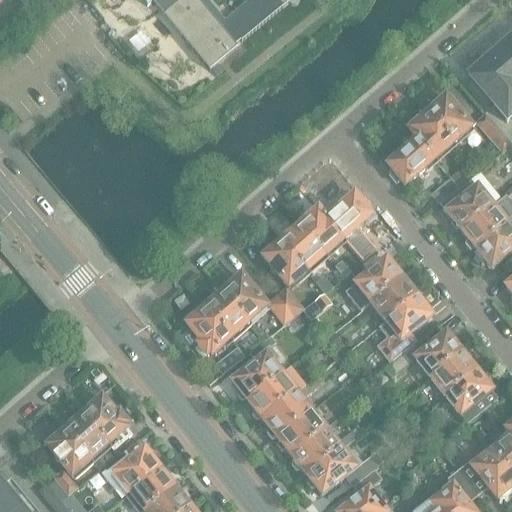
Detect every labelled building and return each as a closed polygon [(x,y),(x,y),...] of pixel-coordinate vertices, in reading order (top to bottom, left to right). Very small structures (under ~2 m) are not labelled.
[(13,0),(16,3),(17,4),(18,5),(20,6),(21,7),(23,8),(24,9),(26,10),(27,10),(29,10),(31,11),(33,11),(34,10),(36,10),(38,10),(39,9),(41,8),(42,8),(44,7),(45,6),(46,4),(48,3),(49,2),(50,0),(49,0),(13,0)] [(148,0),(208,72),(235,50),(234,48),(287,5),(296,7),(296,0),(148,0)] [(511,41),(467,80),(493,111),(508,128),(511,124),(511,41)] [(216,66),(210,71),(215,78),(222,73),(216,66)] [(454,110),(451,110),(443,101),(437,107),(433,105),(426,111),(425,117),(434,127),(437,127),(441,132),(440,134),(451,147),(469,131),(458,119),(459,116),(454,110)] [(437,127),(434,127),(425,117),(419,122),(415,121),(408,127),(408,131),(407,132),(407,133),(416,143),(418,143),(423,148),(422,151),(432,162),(451,147),(440,134),(441,132),(437,127)] [(479,123),(474,127),(495,152),(500,158),(511,150),(511,149),(483,119),(482,120),(479,123)] [(408,149),(385,168),(389,173),(386,176),(395,187),(398,184),(402,188),(432,162),(422,151),(423,148),(418,143),(416,143),(412,139),(405,145),(408,149)] [(450,183),(457,191),(465,184),(457,176),(450,183)] [(490,208),(499,201),(479,177),(458,193),(457,192),(438,207),(444,216),(443,216),(450,224),(448,228),(453,235),(458,234),(459,236),(492,210),(490,208)] [(438,207),(457,192),(449,183),(430,198),(438,207)] [(318,213),(326,222),(325,225),(330,230),(332,230),(344,244),(363,265),(376,254),(357,232),(371,220),(366,213),(368,211),(359,200),(356,202),(351,196),(324,219),(318,213)] [(492,210),(459,236),(465,243),(463,247),(468,253),(472,252),(474,255),(511,224),(511,208),(504,199),(492,210)] [(318,213),(316,214),(312,213),(304,219),(306,223),(299,229),(308,239),(308,242),(312,247),(314,246),(326,260),(344,244),(332,230),(330,230),(325,225),(326,222),(318,213)] [(511,260),(511,224),(474,255),(473,259),(478,266),(483,265),(490,275),(510,259),(511,260)] [(308,242),(308,239),(299,229),(298,230),(294,229),(287,235),(288,239),(281,245),(290,255),(290,258),(293,263),(296,262),(307,276),(326,260),(314,246),(312,247),(308,242)] [(281,245),(280,245),(276,244),(268,251),(270,254),(262,261),(271,271),(270,273),(274,278),(276,278),(288,290),(276,301),(293,321),(303,314),(304,313),(288,293),(307,276),(296,262),(293,263),(290,258),(290,255),(281,245)] [(353,289),(345,295),(360,314),(368,308),(400,282),(400,281),(401,276),(396,270),(392,271),(385,263),(361,283),(353,289)] [(340,266),(335,271),(344,281),(349,277),(340,266)] [(252,288),(249,289),(241,279),(235,285),(230,284),(224,290),(224,294),(223,295),(231,306),(234,305),(238,311),(237,313),(249,327),(268,311),(283,330),(293,321),(276,301),(267,309),(256,297),(257,294),(252,288)] [(323,280),(315,286),(324,297),(331,291),(323,280)] [(411,289),(407,290),(400,282),(368,308),(383,326),(416,300),(415,299),(416,295),(411,289)] [(511,283),(503,291),(510,299),(508,303),(511,307),(511,283)] [(234,305),(231,306),(223,295),(216,301),(212,300),(206,306),(206,310),(205,311),(213,321),(216,321),(220,326),(219,329),(231,343),(249,327),(237,313),(238,311),(234,305)] [(330,309),(326,304),(322,299),(304,313),(303,314),(311,324),(330,309)] [(386,343),(375,351),(388,368),(403,356),(416,346),(409,337),(414,333),(431,320),(430,319),(424,312),(426,307),(421,301),(417,302),(416,300),(383,326),(376,332),(386,343)] [(216,321),(213,321),(205,311),(198,317),(194,315),(187,321),(188,325),(186,327),(201,345),(197,348),(209,362),(231,343),(219,329),(220,326),(216,321)] [(342,345),(334,335),(325,342),(333,352),(342,345)] [(457,345),(452,346),(445,338),(413,364),(429,383),(461,357),(461,356),(461,352),(457,345)] [(267,354),(268,352),(275,347),(269,340),(261,347),(267,354)] [(236,350),(213,368),(221,377),(244,360),(244,359),(239,354),(236,350)] [(276,367),(279,365),(268,352),(267,354),(228,384),(233,390),(231,394),(236,401),(241,399),(245,405),(283,375),(276,367)] [(384,372),(383,372),(390,379),(391,381),(411,365),(403,356),(388,368),(384,372)] [(466,357),(462,358),(461,357),(429,383),(443,401),(475,375),(470,369),(471,364),(466,357)] [(298,395),(288,382),(283,375),(245,405),(248,409),(246,413),(251,420),(256,418),(261,424),(298,395)] [(481,376),(477,377),(475,375),(443,401),(466,429),(497,403),(485,387),(486,382),(481,376)] [(312,384),(301,392),(305,398),(316,389),(312,384)] [(357,399),(361,405),(369,399),(364,393),(357,399)] [(275,444),(313,413),(298,395),(261,424),(263,427),(260,431),(266,438),(270,437),(275,444)] [(90,411),(84,417),(92,427),(92,429),(96,434),(98,434),(111,448),(109,450),(113,454),(132,438),(128,433),(126,431),(130,428),(120,416),(118,418),(103,400),(100,403),(97,401),(89,407),(90,411)] [(498,425),(506,418),(496,406),(488,412),(496,421),(498,425)] [(398,408),(391,413),(394,418),(402,412),(398,408)] [(290,462),(328,432),(313,413),(275,444),(280,449),(278,453),(283,460),(287,459),(290,462)] [(72,426),(66,432),(74,443),(74,445),(77,450),(80,449),(92,464),(95,462),(109,450),(111,448),(98,434),(96,434),(92,429),(92,427),(84,417),(83,417),(82,418),(79,416),(72,423),(72,426)] [(511,425),(511,424),(502,430),(504,434),(511,443),(511,425)] [(54,442),(46,448),(55,458),(54,462),(58,467),(61,466),(64,469),(73,480),(91,465),(92,464),(80,449),(77,450),(74,445),(74,443),(66,432),(64,434),(61,432),(59,434),(54,438),(54,442)] [(343,452),(337,443),(328,432),(290,462),(294,468),(292,472),(298,479),(302,478),(305,482),(343,452)] [(344,450),(356,441),(351,434),(339,443),(344,450)] [(511,443),(504,434),(496,441),(500,446),(492,452),(489,454),(511,482),(511,443)] [(469,465),(456,475),(476,500),(486,492),(496,504),(498,502),(502,502),(508,498),(509,493),(511,490),(511,482),(489,454),(487,451),(478,458),(481,461),(472,468),(469,465)] [(153,454),(149,456),(145,452),(107,482),(114,491),(117,489),(125,500),(161,472),(156,465),(158,461),(153,454)] [(343,452),(305,482),(309,487),(307,491),(312,498),(317,496),(321,501),(345,482),(350,488),(352,490),(374,473),(381,467),(372,456),(358,467),(351,458),(349,459),(343,452)] [(416,470),(411,474),(415,480),(420,476),(416,470)] [(173,479),(169,481),(161,472),(125,500),(135,511),(148,511),(176,490),(176,489),(177,485),(173,479)] [(358,498),(339,511),(385,511),(378,502),(380,500),(370,488),(380,481),(377,477),(374,473),(352,490),(358,498)] [(54,484),(47,490),(60,505),(66,499),(67,500),(68,500),(76,493),(61,474),(53,480),(52,481),(54,484)] [(431,503),(438,511),(469,511),(466,507),(476,500),(456,475),(446,483),(448,486),(440,492),(442,494),(431,503)] [(24,511),(0,483),(0,511),(24,511)] [(184,500),(177,492),(176,490),(148,511),(187,511),(191,509),(191,508),(193,504),(188,498),(184,500)] [(409,499),(402,505),(407,511),(414,505),(409,499)] [(438,511),(431,503),(419,511),(438,511)]
